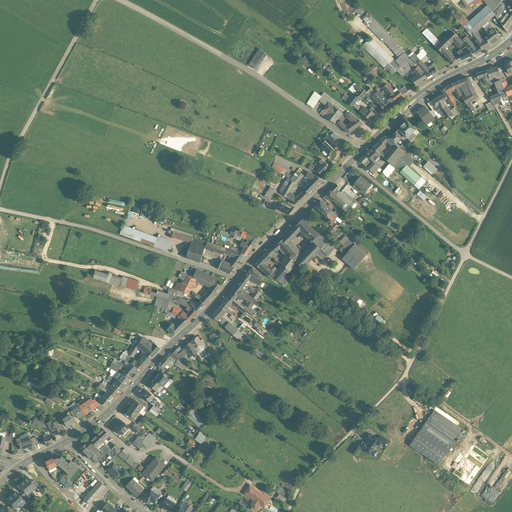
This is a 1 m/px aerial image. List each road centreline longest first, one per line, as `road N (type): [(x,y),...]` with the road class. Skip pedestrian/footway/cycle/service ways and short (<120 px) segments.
road 1 (track): [(511,162),(402,378),(298,487),(288,511)]
road 2 (secondary): [(70,441),(114,407),(364,149)]
road 3 (unclassified): [(364,149),(248,71),(118,0)]
road 4 (track): [(0,189),(97,0)]
road 5 (track): [(351,161),(458,250),(511,278)]
road 6 (secondary): [(364,149),(430,87),(511,40)]
road 7 (track): [(169,255),(0,209)]
road 8 (track): [(55,221),(45,258),(142,281),(136,299),(152,303)]
road 9 (track): [(402,378),(511,457)]
